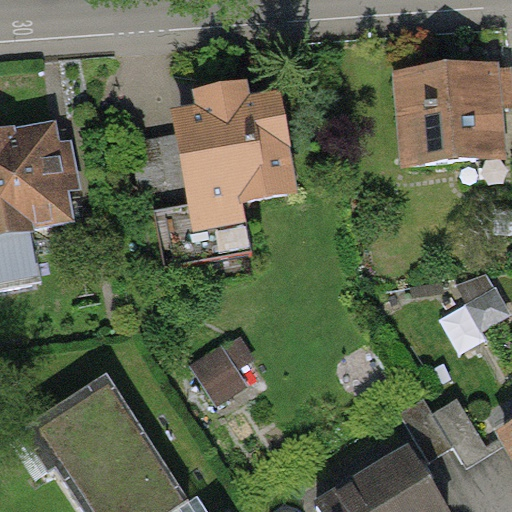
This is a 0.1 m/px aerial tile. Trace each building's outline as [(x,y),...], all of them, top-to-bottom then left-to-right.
[(503,73),(394,82),(402,179),(510,170),(503,73)] [(276,99),(168,116),(185,223),(293,206),(276,99)] [(60,133),(0,143),(0,243),(77,229),(60,133)] [(187,511),(107,385),(25,437),(72,511),(187,511)] [(511,430),(493,442),(511,473),(511,430)] [(435,511),(403,456),(312,508),(314,511),(435,511)]
